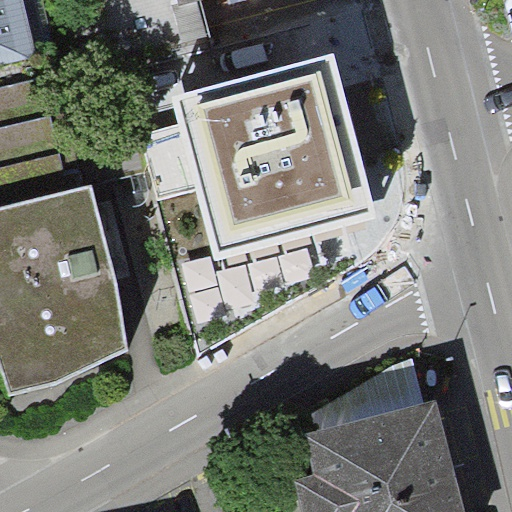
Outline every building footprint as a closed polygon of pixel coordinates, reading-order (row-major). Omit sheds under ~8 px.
[(0,0),(0,67),(35,57),(38,56),(24,0),(0,0)] [(205,0),(91,0),(113,77),(219,48),(205,0)] [(185,126),(143,133),(197,354),(364,259),(354,220),(377,213),(333,54),(178,97),(185,126)] [(35,57),(0,67),(0,209),(69,190),(35,57)] [(69,190),(0,209),(0,368),(6,391),(55,383),(133,349),(91,185),(69,190)] [(316,414),(320,432),(425,406),(414,359),(393,365),(316,414)] [(287,511),(465,511),(438,403),(425,406),(410,410),(320,432),(307,435),(317,478),(281,487),(287,511)]
